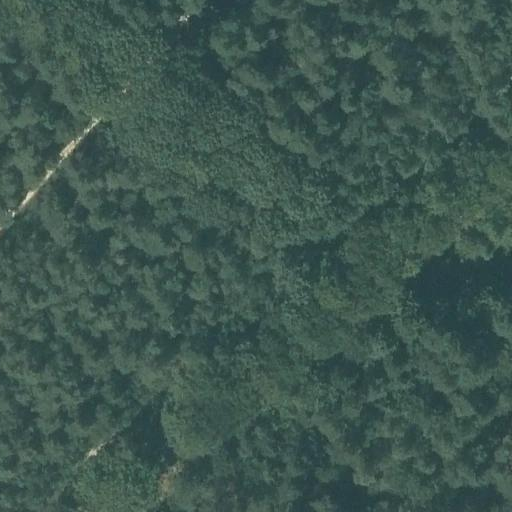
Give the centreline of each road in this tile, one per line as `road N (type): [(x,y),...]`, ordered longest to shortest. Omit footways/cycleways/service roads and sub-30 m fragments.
road 1 (unknown): [(36,511),(511,40)]
road 2 (tertiary): [(104,511),(511,158)]
road 3 (track): [(0,217),(197,0)]
